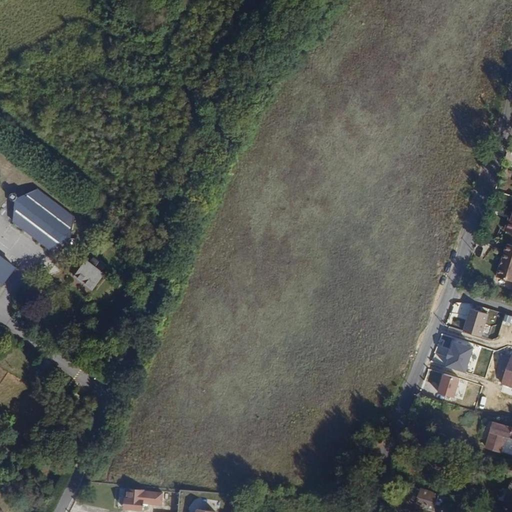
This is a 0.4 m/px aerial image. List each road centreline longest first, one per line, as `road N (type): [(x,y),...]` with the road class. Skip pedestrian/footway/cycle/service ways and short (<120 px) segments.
road 1 (residential): [(511,103),(372,511)]
road 2 (residential): [(110,396),(60,511)]
